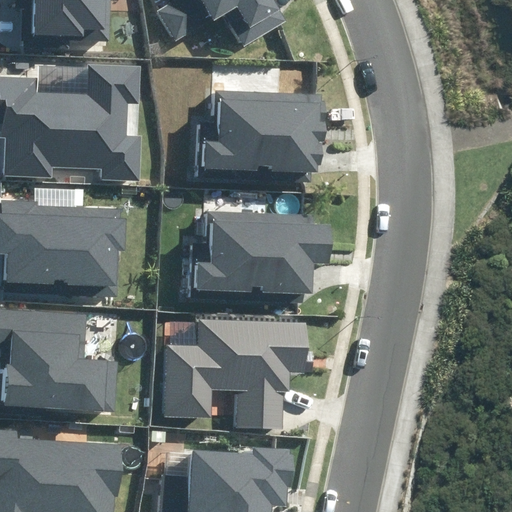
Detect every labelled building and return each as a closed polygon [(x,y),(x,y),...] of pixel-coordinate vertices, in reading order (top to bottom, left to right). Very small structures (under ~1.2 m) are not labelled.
[(70,40),(110,42),(111,0),(16,0),(16,8),(24,8),(23,46),(69,48),(70,40)] [(158,11),(176,42),(223,14),(244,49),(287,23),(273,0),(174,0),(175,0),(158,11)] [(101,179),(140,181),(141,136),(126,136),(127,103),(139,103),(141,66),(89,64),(88,96),(36,93),(36,77),(0,75),(0,115),(3,116),(2,138),(5,139),(4,176),(51,178),(52,168),(101,170),(101,179)] [(202,123),(199,176),(311,182),(312,172),(319,172),(319,164),(322,164),(323,144),(320,144),(320,138),(326,138),(327,100),(322,100),(322,94),(216,90),(214,124),(202,123)] [(38,200),(3,199),(2,213),(0,212),(0,252),(8,253),(6,294),(116,298),(118,250),(126,250),(127,219),(120,218),(120,209),(38,206),(38,200)] [(194,242),(192,291),(253,292),(253,285),(264,285),(263,292),(313,293),(313,263),(330,263),(331,225),(313,225),(314,214),(209,211),(208,243),(194,242)] [(86,314),(0,308),(0,345),(12,347),(11,365),(5,364),(2,412),(45,414),(46,408),(115,413),(118,363),(83,361),(86,314)] [(239,390),(239,429),(283,429),(283,392),(290,392),(290,372),(313,372),(313,351),(305,351),(306,320),(199,319),(198,346),(165,346),(164,416),(212,417),(213,390),(239,390)] [(19,432),(0,430),(0,511),(113,511),(115,496),(119,496),(122,445),(19,439),(19,432)] [(270,511),(271,507),(287,508),(288,486),(293,487),(295,453),(290,453),(290,448),(255,446),(254,454),(194,451),(192,477),(166,475),(163,511),(270,511)]
